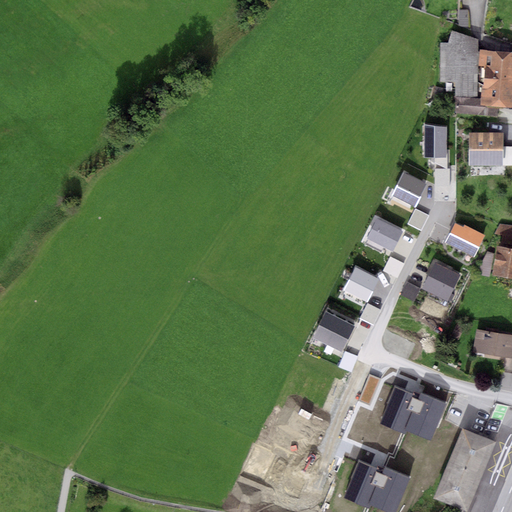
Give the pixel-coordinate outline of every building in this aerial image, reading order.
[(469,14),(460,14),(460,26),(469,26),(469,14)] [(448,46),(437,44),(439,82),(454,82),(455,97),(477,98),(477,40),(450,31),(448,46)] [(511,50),(479,49),(478,105),(511,108),(511,50)] [(476,100),(457,100),(455,116),(482,118),(483,109),(475,106),(476,100)] [(436,189),(449,189),(449,129),(425,129),(425,164),(436,164),(436,189)] [(502,133),(466,132),(466,166),(502,166),(502,147),(502,133)] [(511,147),(502,147),(502,166),(511,166),(511,147)] [(427,184),(403,173),(392,197),(415,208),(427,184)] [(429,216),(415,209),(407,224),(421,232),(429,216)] [(393,252),(403,231),(376,218),(366,239),(393,252)] [(473,258),(485,235),(464,225),(463,227),(456,223),(445,244),(473,258)] [(511,249),(494,247),(490,274),(511,277),(511,249)] [(404,264),(390,257),(383,271),(397,278),(404,264)] [(460,272),(435,261),(422,288),(447,299),(460,272)] [(379,279),(356,267),(344,291),(367,302),(379,279)] [(421,288),(407,281),(401,294),(414,301),(421,288)] [(381,310),(367,303),(360,319),(373,326),(381,310)] [(342,353),(356,326),(326,312),(313,338),(342,353)] [(511,324),(481,319),(474,350),(511,357),(511,324)] [(466,328),(456,323),(450,334),(460,339),(466,328)] [(466,511),(494,443),(459,429),(430,499),(463,511),(466,511)]
